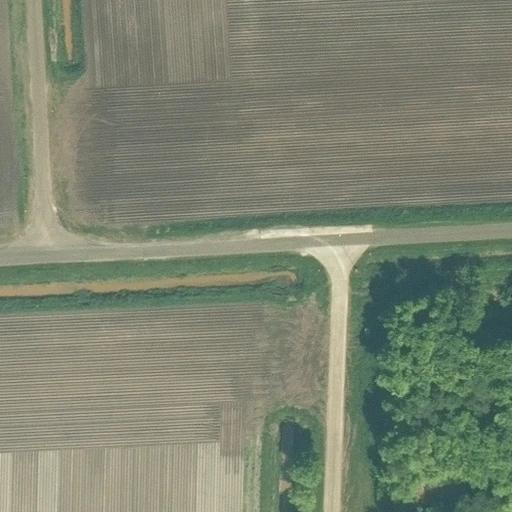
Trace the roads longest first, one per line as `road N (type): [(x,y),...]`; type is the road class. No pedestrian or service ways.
road 1 (unclassified): [(511,230),(46,255)]
road 2 (track): [(339,240),(331,511)]
road 3 (unclassified): [(46,255),(32,0)]
